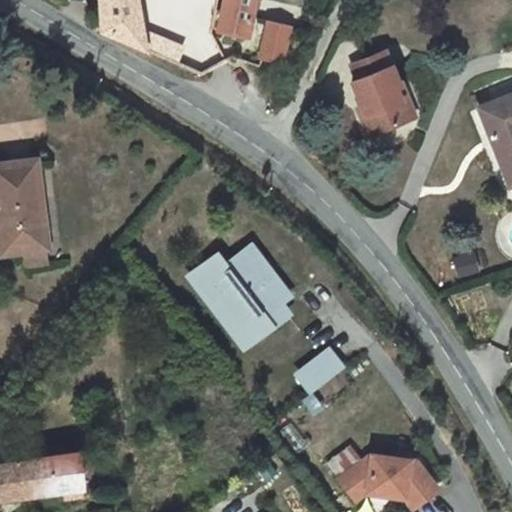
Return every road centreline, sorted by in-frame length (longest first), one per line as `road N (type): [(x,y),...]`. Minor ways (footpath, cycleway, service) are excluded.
road 1 (tertiary): [(4,0),(266,156),(325,209),(382,269),(511,466)]
road 2 (track): [(266,156),(340,17),(357,0)]
